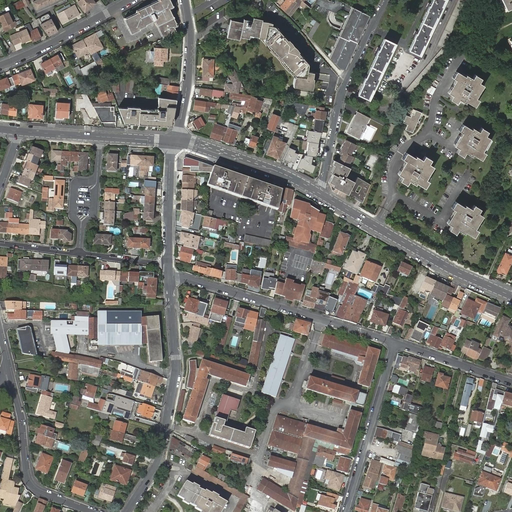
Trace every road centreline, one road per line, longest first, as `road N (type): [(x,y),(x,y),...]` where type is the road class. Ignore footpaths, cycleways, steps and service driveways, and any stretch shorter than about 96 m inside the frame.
road 1 (tertiary): [(169,276),(175,376),(165,434),(127,511)]
road 2 (residential): [(169,276),(396,341)]
road 3 (tertiary): [(511,296),(318,192)]
road 4 (residential): [(318,192),(346,79),(386,0)]
road 5 (residential): [(94,511),(32,485),(8,370)]
road 6 (residential): [(345,511),(396,341)]
road 7 (tertiary): [(318,192),(175,141)]
road 8 (residential): [(0,64),(129,0)]
road 9 (residential): [(185,0),(191,44),(175,141)]
road 10 (tertiary): [(175,141),(168,264)]
road 11 (residential): [(396,341),(511,381)]
